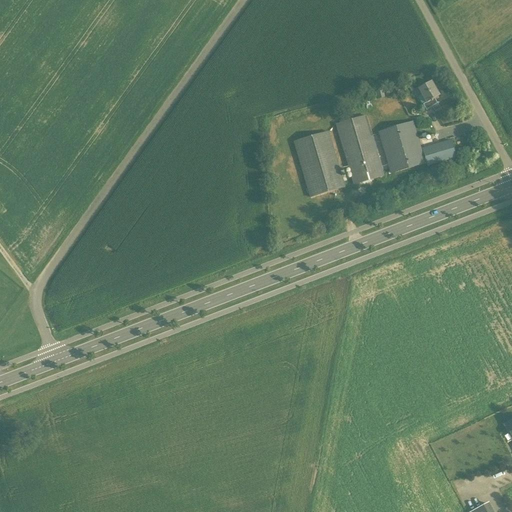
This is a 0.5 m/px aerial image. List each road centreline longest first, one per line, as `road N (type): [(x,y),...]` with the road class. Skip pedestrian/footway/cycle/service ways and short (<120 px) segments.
road 1 (tertiary): [(53,359),(511,187)]
road 2 (unclassified): [(53,359),(36,311),(40,283),(245,0)]
road 3 (unclassified): [(511,171),(419,0)]
